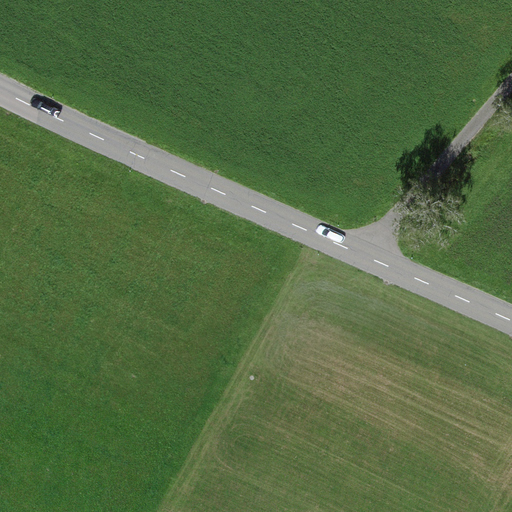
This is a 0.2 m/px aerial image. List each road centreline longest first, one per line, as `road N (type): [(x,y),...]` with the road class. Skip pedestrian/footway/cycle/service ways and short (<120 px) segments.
road 1 (tertiary): [(511,321),(0,89)]
road 2 (track): [(511,86),(362,255)]
